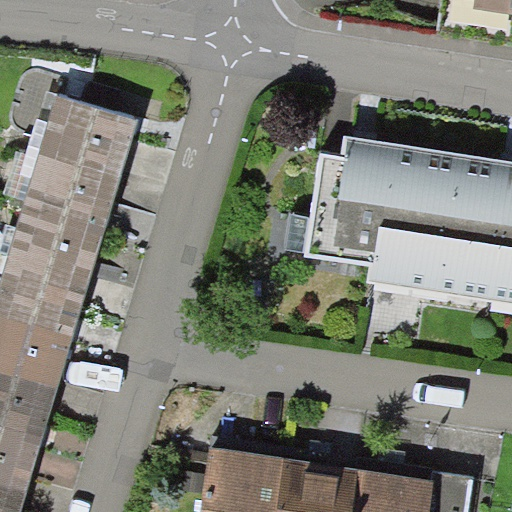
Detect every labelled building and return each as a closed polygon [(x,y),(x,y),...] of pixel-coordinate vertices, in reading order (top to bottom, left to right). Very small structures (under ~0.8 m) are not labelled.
[(511,0),(436,0),(437,1),(511,12),(511,0)] [(50,101),(35,154),(110,176),(126,123),(50,101)] [(511,171),(339,146),(337,162),(313,158),(303,223),(283,220),(277,258),(367,272),(365,284),(511,306),(511,171)] [(35,154),(19,207),(95,229),(110,176),(35,154)] [(19,207),(3,260),(79,282),(95,229),(19,207)] [(3,260),(0,270),(0,316),(63,335),(79,282),(3,260)] [(0,316),(0,374),(47,388),(63,335),(0,316)] [(0,374),(0,432),(32,441),(47,388),(0,374)] [(0,432),(0,489),(16,494),(32,441),(0,432)] [(269,511),(279,454),(205,443),(193,511),(269,511)] [(345,511),(353,466),(279,454),(269,511),(345,511)] [(345,511),(462,511),(466,486),(426,480),(427,477),(353,466),(345,511)] [(0,489),(0,511),(10,511),(16,494),(0,489)]
